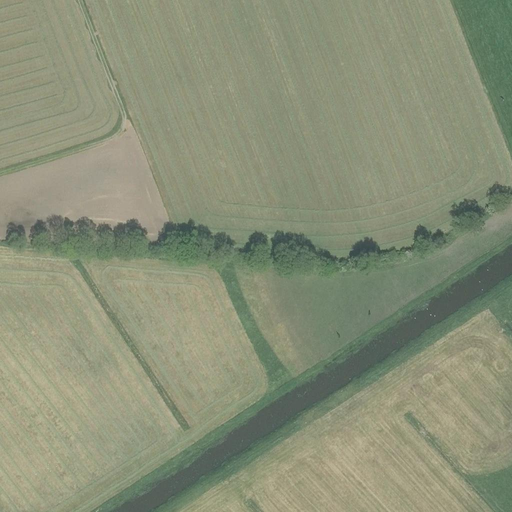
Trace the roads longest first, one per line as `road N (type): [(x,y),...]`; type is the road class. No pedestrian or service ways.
road 1 (track): [(165,511),(511,284)]
road 2 (track): [(0,172),(122,127),(79,0)]
